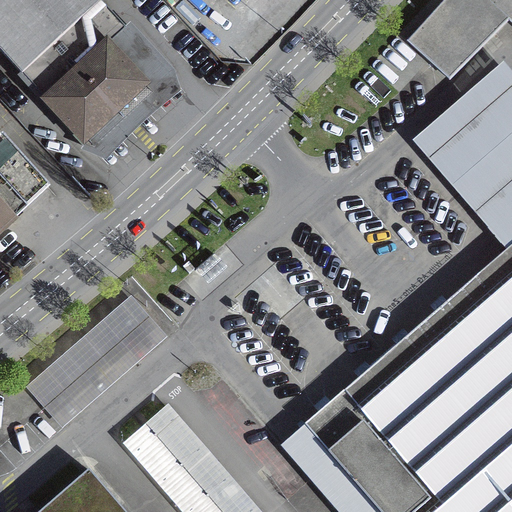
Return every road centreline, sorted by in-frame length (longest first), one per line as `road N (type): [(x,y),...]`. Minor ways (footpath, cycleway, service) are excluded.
road 1 (primary): [(0,329),(173,180),(354,0)]
road 2 (unknown): [(311,194),(402,305)]
